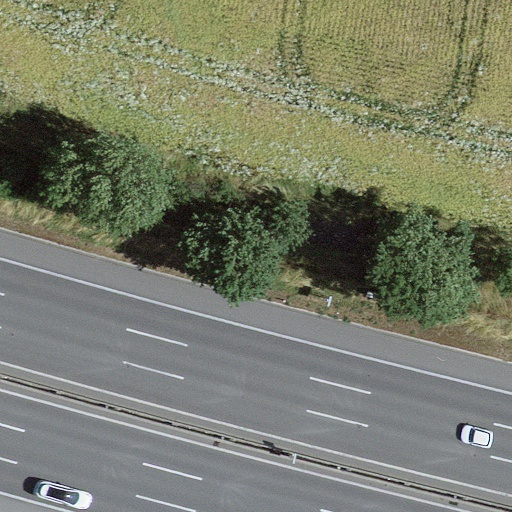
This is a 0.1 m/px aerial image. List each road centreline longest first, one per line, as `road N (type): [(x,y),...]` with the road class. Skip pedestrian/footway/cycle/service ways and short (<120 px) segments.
road 1 (motorway): [(511,445),(0,311)]
road 2 (motorway): [(0,442),(258,511)]
